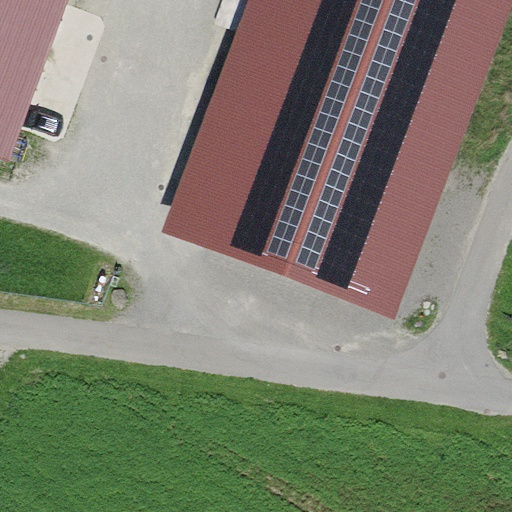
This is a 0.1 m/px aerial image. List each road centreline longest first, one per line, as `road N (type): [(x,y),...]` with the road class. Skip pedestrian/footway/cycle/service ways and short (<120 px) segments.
road 1 (track): [(511,398),(0,325)]
road 2 (residential): [(511,197),(470,308),(458,390)]
